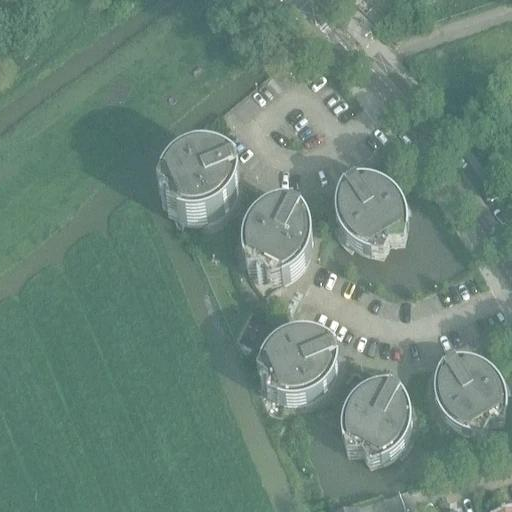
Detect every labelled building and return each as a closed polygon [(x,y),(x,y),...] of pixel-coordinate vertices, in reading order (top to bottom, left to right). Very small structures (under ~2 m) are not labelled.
[(169,178),(163,188),(165,187),(181,227),(180,227),(191,230),(201,229),(212,226),(221,221),(229,214),(235,205),(238,195),(240,185),(239,185),(232,170),(232,169),(222,164),(211,161),(199,161),(188,164),(178,170),(169,178)] [(361,256),(373,260),(372,259),(407,237),(407,238),(408,227),(406,216),(402,206),(395,198),(386,191),(377,187),(366,185),(355,186),(356,187),(342,196),(341,195),(337,206),(337,218),(339,230),(344,241),(352,249),(361,256)] [(286,211),(287,211),(275,213),(264,218),(256,226),(249,235),(245,246),(244,258),(246,269),(246,268),(284,288),(284,289),(293,284),(301,277),(307,268),(311,258),(312,248),(311,237),(308,227),(302,218),(301,219),(286,211)] [(269,357),(263,367),(264,367),(281,407),(280,407),(290,409),(301,409),(311,406),(320,401),(328,394),(334,385),(338,375),(339,364),(338,365),(332,349),(322,343),(310,340),(299,340),(287,343),(277,349),(269,357)] [(460,435),(470,440),(470,439),(506,416),(506,417),(507,406),(505,396),(500,386),(494,377),(485,371),(476,366),(465,365),(454,365),(455,366),(441,375),(437,386),(436,397),(438,409),(443,420),(450,429),(460,435)] [(345,449),(345,448),(381,467),(381,468),(391,464),(400,457),(406,448),(410,438),(411,427),(409,416),(405,405),(397,397),(397,398),(385,391),(374,393),(363,398),(354,405),(348,415),(344,426),(343,437),(345,449)]
